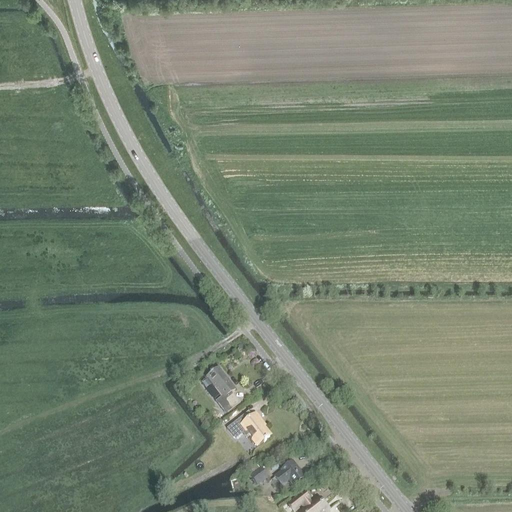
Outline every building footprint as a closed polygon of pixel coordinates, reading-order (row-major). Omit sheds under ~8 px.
[(218,370),(206,379),(222,400),(234,391),(218,370)] [(232,401),(222,409),(226,415),(237,407),(232,401)] [(257,447),(269,438),(259,425),(260,424),(254,416),(251,418),(247,413),(227,429),(234,439),(244,431),(257,447)] [(304,479),(291,463),(282,470),(283,472),(275,478),(282,486),(288,481),(293,488),(304,479)] [(260,470),(251,477),(258,485),(267,478),(260,470)] [(326,511),(327,511),(323,505),(322,507),(316,500),(309,505),(307,502),(308,501),(303,494),(287,507),(290,511),(293,511),(301,506),(304,509),(300,511),(326,511)]
